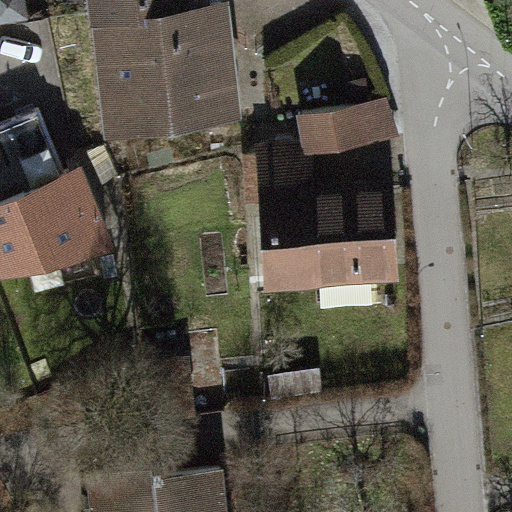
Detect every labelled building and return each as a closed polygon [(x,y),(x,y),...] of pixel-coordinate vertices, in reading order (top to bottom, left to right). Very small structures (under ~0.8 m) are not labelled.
[(102,0),(119,129),(264,109),(250,0),(102,0)] [(385,91),(315,104),(322,140),(392,127),(385,91)] [(0,202),(51,183),(23,117),(0,126),(0,202)] [(322,140),(257,145),(267,284),(412,273),(405,182),(326,189),(322,140)] [(51,183),(0,202),(0,256),(8,279),(107,244),(81,172),(51,183)] [(248,511),(245,455),(106,463),(108,511),(248,511)]
